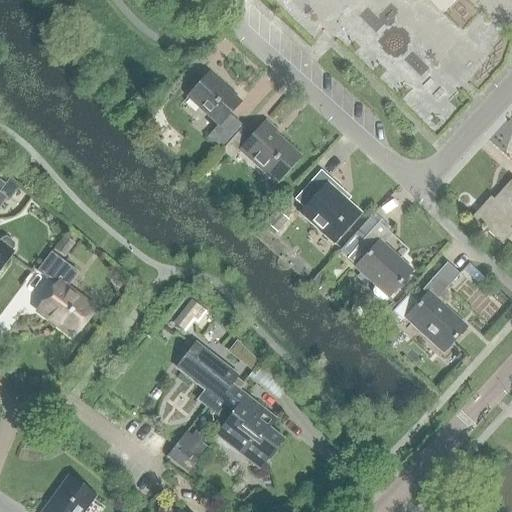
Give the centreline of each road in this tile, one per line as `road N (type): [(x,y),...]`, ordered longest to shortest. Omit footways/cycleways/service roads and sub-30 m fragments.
road 1 (residential): [(238,30),(417,189),(511,84)]
road 2 (tertiary): [(511,371),(380,511)]
road 3 (residential): [(8,415),(66,402),(143,467)]
